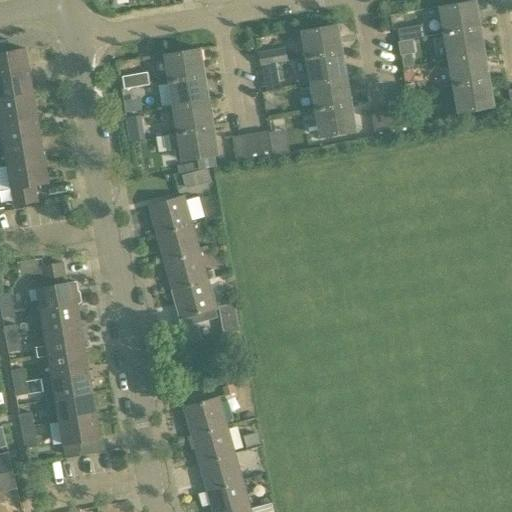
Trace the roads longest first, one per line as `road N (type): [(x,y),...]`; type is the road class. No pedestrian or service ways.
road 1 (residential): [(157,511),(104,228)]
road 2 (residential): [(104,228),(73,41)]
road 3 (residential): [(73,41),(218,15)]
